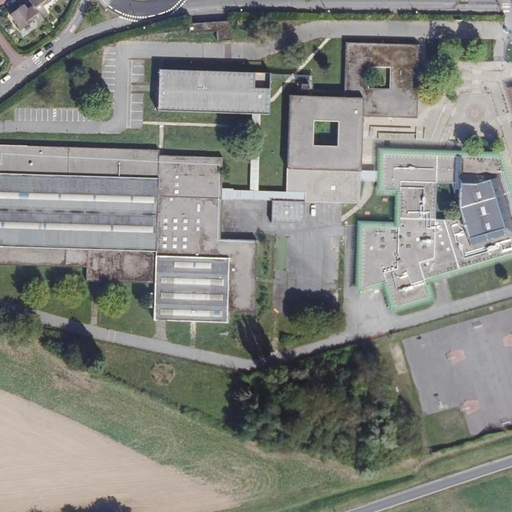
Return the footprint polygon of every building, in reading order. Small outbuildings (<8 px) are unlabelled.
[(42,6),(49,0),(28,0),(29,0),(32,5),(39,15),(40,15),(45,10),(42,6)] [(40,15),(39,15),(32,5),(29,7),(27,9),(23,4),(9,14),(20,29),(34,19),(37,24),(43,19),(40,15)] [(231,20),(189,21),(189,32),(217,32),(217,40),(232,40),(231,20)] [(360,119),(417,118),(419,44),(393,44),(347,42),(343,100),(361,101),(360,119)] [(255,114),(269,114),(270,100),(270,87),(270,72),(255,72),(160,69),(159,111),(255,114)] [(357,205),(358,186),(360,124),(360,119),(361,101),(343,100),(288,98),(285,195),(303,195),(303,200),(303,204),(308,204),(316,204),(357,205)] [(221,192),(222,158),(159,156),(159,151),(0,145),(0,264),(86,267),(85,281),(154,283),(154,294),(147,294),(146,307),(155,308),(154,320),(226,322),(227,312),(255,313),(257,241),(220,239),(221,202),(221,197),(221,192)] [(449,155),(380,157),(378,193),(395,195),(395,227),(359,228),(356,295),(380,286),(388,311),(427,301),(420,284),(511,255),(511,203),(497,160),(462,158),(452,149),(449,155)] [(253,194),(221,192),(221,197),(221,202),(303,204),(303,200),(303,195),(285,195),(253,194)]
